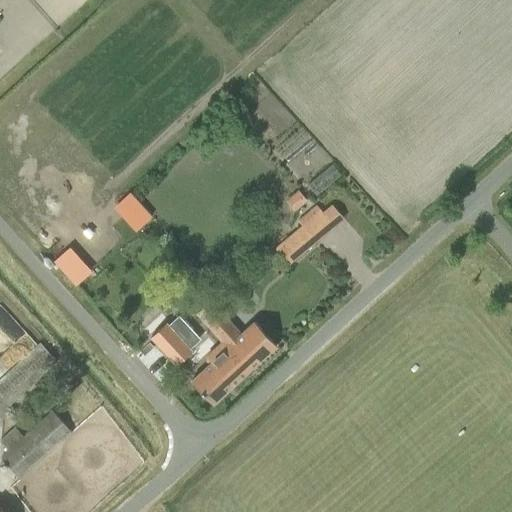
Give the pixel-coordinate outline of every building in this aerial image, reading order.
[(331,164),(308,185),(316,195),(340,174),(331,164)] [(297,191),(286,200),(294,211),(306,202),(307,201),(298,190),(297,191)] [(276,248),(289,264),(335,226),(317,205),(299,221),(303,225),(276,248)] [(209,300),(196,312),(205,321),(223,342),(220,344),(246,373),(277,345),(255,322),(241,335),(209,300)] [(152,337),(176,364),(189,352),(165,325),(152,337)] [(0,380),(0,413),(57,361),(40,344),(0,380)] [(191,381),(213,404),(246,373),(220,344),(206,357),(211,362),(191,381)] [(1,458),(20,478),(71,432),(52,412),(1,458)]
